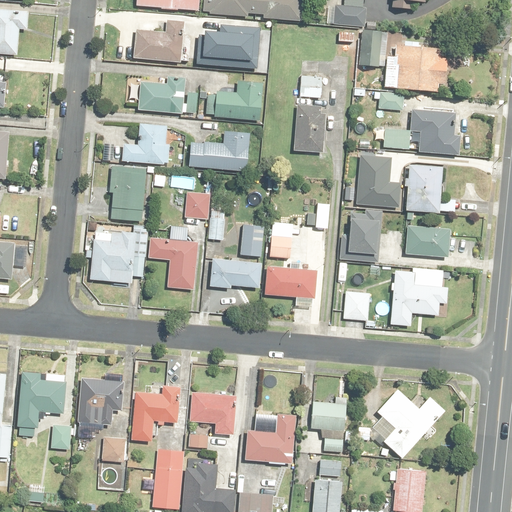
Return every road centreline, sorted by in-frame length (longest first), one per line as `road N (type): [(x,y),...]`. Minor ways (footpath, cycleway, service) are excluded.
road 1 (residential): [(503,365),(53,325)]
road 2 (residential): [(53,325),(83,0)]
road 3 (tertiary): [(488,511),(503,365)]
